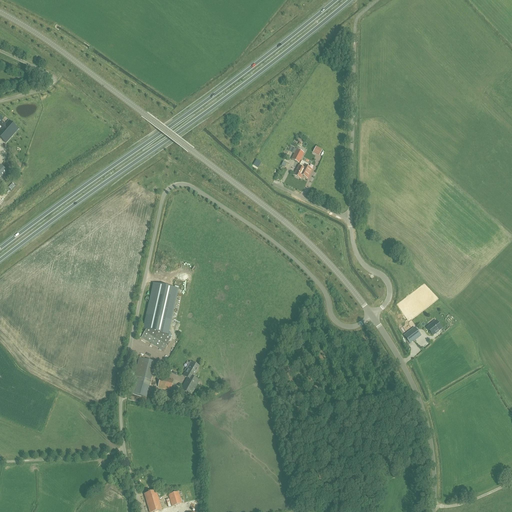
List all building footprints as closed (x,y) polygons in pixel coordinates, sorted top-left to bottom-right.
[(0,117),(0,129),(1,130),(0,131),(0,137),(6,143),(18,129),(9,121),(6,125),(1,121),(3,119),(0,117)] [(294,146),(294,147),(293,147),(291,152),(294,154),(292,159),(299,163),(304,153),(299,151),(301,148),(298,146),(297,147),(294,146)] [(317,146),(314,152),(322,155),(324,149),(317,146)] [(0,181),(9,172),(0,165),(0,181)] [(302,168),(299,166),(294,175),(300,178),(302,176),(307,179),(312,170),(304,166),(302,168)] [(14,182),(8,189),(10,191),(16,184),(14,182)] [(181,286),(159,282),(151,317),(173,321),(181,286)] [(433,336),(442,329),(436,321),(427,328),(433,336)] [(171,338),(149,325),(142,338),(163,351),(171,338)] [(421,336),(417,331),(415,328),(404,336),(405,337),(410,344),(416,339),(421,336)] [(139,358),(130,393),(142,396),(151,361),(139,358)] [(187,378),(181,389),(191,395),(199,381),(192,377),(194,374),(199,366),(193,363),(187,373),(186,372),(184,376),(187,378)] [(171,390),(174,380),(161,377),(158,387),(171,390)] [(157,390),(156,399),(177,401),(178,393),(157,390)] [(149,511),(153,511),(162,510),(156,490),(144,494),(149,511)] [(178,492),(169,495),(172,507),(182,504),(178,492)]
